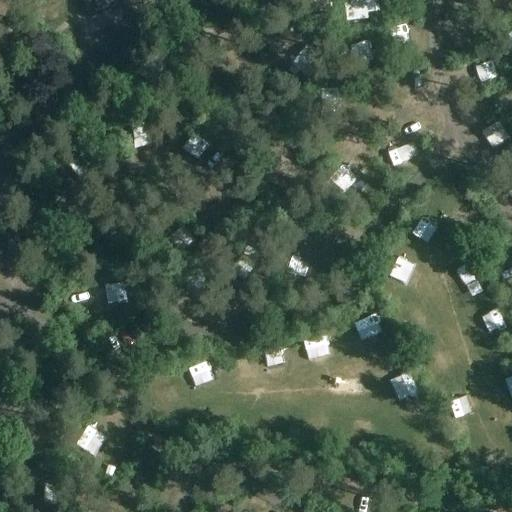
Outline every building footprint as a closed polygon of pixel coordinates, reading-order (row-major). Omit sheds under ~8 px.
[(83,0),(91,20),(108,14),(119,0),(83,0)] [(329,16),(328,0),(307,0),(307,16),(329,16)] [(468,32),(479,50),(490,44),(479,26),(468,32)] [(66,280),(67,302),(91,301),(90,279),(66,280)] [(367,329),(392,317),(386,303),(361,316),(367,329)] [(463,307),(445,315),(451,330),(470,322),(463,307)] [(319,344),(339,337),(331,316),(312,323),(319,344)] [(268,340),(270,362),(290,360),(289,338),(268,340)] [(237,349),(222,355),(230,373),(245,366),(237,349)] [(401,372),(421,367),(416,353),(397,358),(401,372)] [(362,354),(352,358),(359,374),(368,371),(362,354)] [(484,382),(496,376),(490,364),(478,370),(484,382)] [(418,419),(441,409),(431,385),(408,395),(418,419)] [(230,411),(222,428),(237,435),(245,418),(230,411)] [(64,446),(82,429),(67,413),(49,430),(64,446)] [(404,447),(414,440),(401,422),(391,429),(404,447)] [(469,468),(468,457),(443,458),(444,469),(469,468)]
